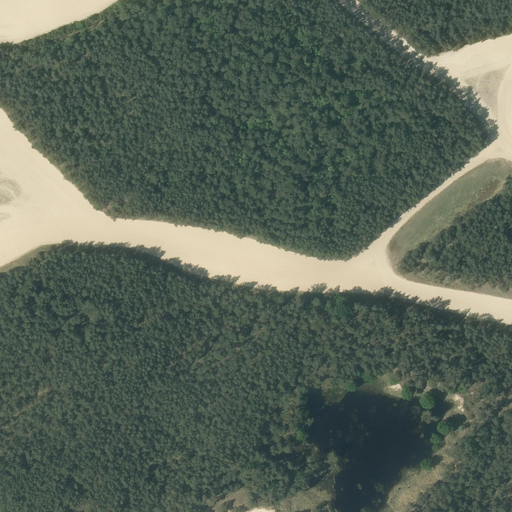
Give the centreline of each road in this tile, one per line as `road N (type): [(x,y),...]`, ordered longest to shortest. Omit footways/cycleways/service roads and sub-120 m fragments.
road 1 (track): [(0,248),(74,229),(115,230),(511,313)]
road 2 (track): [(511,103),(492,147),(355,261),(318,272)]
road 3 (track): [(511,53),(426,64),(344,0)]
road 4 (track): [(115,230),(67,215),(0,142)]
